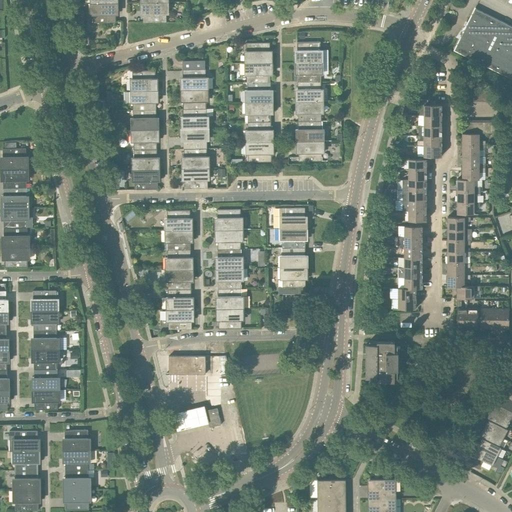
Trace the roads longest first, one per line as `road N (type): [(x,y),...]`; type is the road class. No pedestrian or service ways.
road 1 (residential): [(68,69),(326,14)]
road 2 (residential): [(100,200),(354,196)]
road 3 (residential): [(452,111),(452,154),(437,175),(437,339)]
road 4 (residential): [(136,348),(189,339),(336,338)]
road 5 (tertiary): [(44,87),(90,273)]
road 6 (residential): [(191,507),(276,472),(313,439),(324,415)]
road 7 (residential): [(354,196),(367,136),(405,40)]
road 8 (tertiary): [(136,348),(100,200)]
road 9 (residential): [(453,485),(324,415)]
road 10 (tertiary): [(169,490),(136,348)]
road 11 (tertiary): [(90,273),(124,414)]
road 12 (residential): [(336,338),(354,196)]
road 13 (tertiary): [(100,200),(68,69)]
road 14 (residential): [(0,419),(124,414)]
